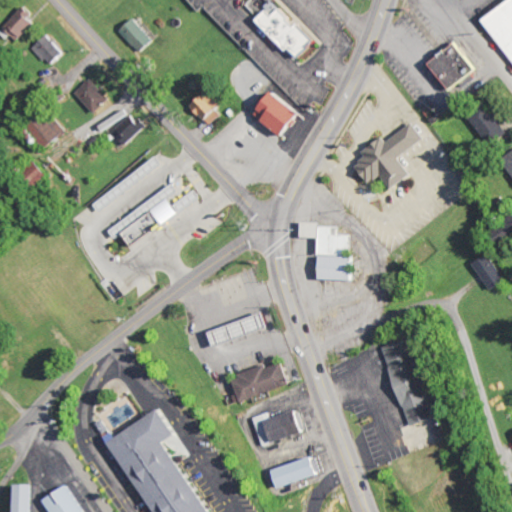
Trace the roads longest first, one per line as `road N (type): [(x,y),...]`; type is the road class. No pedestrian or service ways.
road 1 (primary): [(366,511),(290,298),(277,223),(341,110),(386,0)]
road 2 (residential): [(0,490),(20,460),(26,424),(68,377),(186,281),(277,223)]
road 3 (residential): [(311,358),(371,325),(432,306),(448,309),(460,324),(511,487)]
road 4 (secondary): [(277,223),(234,190),(57,0)]
road 5 (residential): [(35,410),(107,511)]
